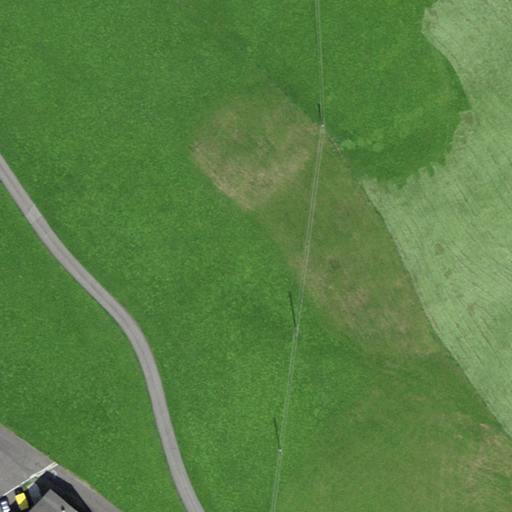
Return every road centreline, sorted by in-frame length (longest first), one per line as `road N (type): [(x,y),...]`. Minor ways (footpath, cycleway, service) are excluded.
road 1 (unclassified): [(197,511),(133,331),(71,264),(0,165)]
road 2 (track): [(0,430),(108,511)]
